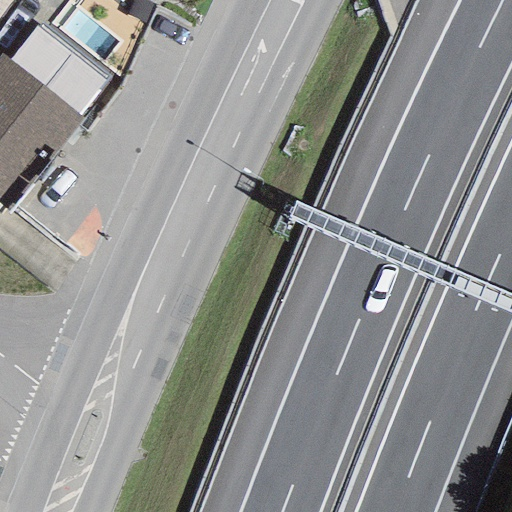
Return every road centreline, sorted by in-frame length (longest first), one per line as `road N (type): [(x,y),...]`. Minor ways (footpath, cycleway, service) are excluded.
road 1 (secondary): [(55,511),(123,344),(285,0)]
road 2 (motorway): [(495,0),(271,511)]
road 3 (motorway): [(412,511),(511,277)]
